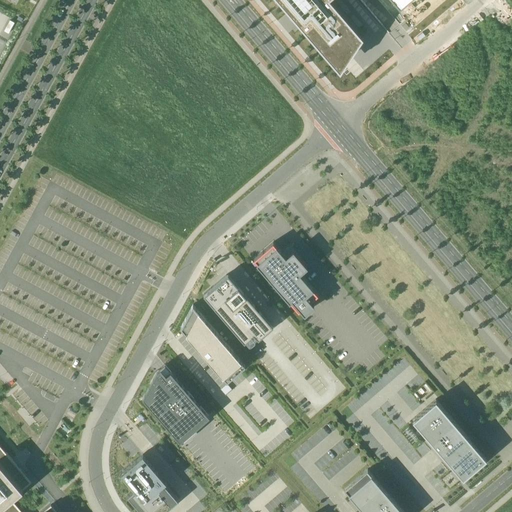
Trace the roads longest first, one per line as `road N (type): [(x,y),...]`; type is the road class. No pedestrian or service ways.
road 1 (residential): [(112,511),(95,474),(99,432),(189,265),(333,129)]
road 2 (tertiary): [(511,334),(333,129)]
road 3 (unclassified): [(482,0),(333,129)]
road 4 (tertiary): [(0,171),(93,0)]
road 5 (tertiary): [(333,129),(225,0)]
road 6 (tertiary): [(71,0),(0,130)]
